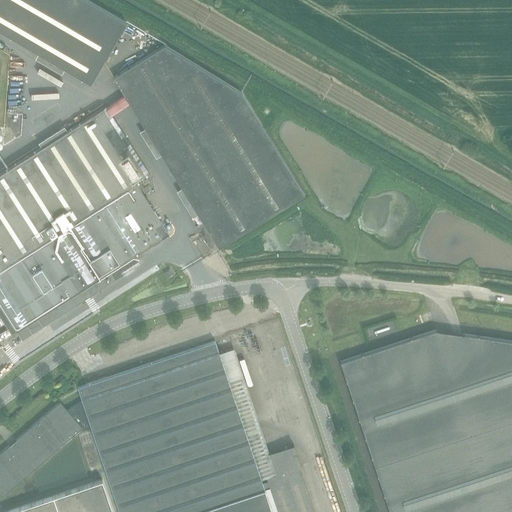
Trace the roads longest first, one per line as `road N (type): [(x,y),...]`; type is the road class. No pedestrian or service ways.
road 1 (unclassified): [(0,399),(123,319),(242,288),(278,296)]
road 2 (residential): [(278,296),(325,281),(511,300)]
road 3 (unclassified): [(354,511),(278,296)]
